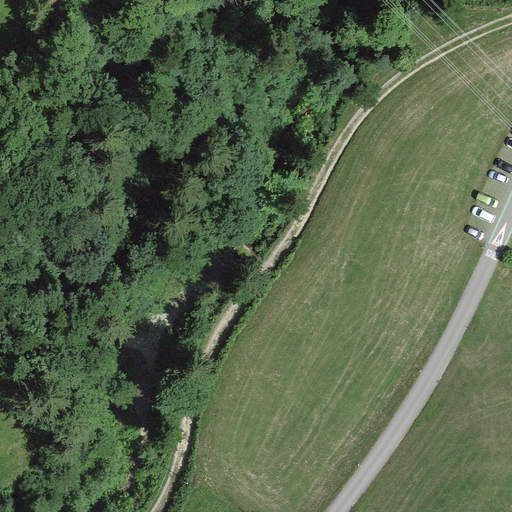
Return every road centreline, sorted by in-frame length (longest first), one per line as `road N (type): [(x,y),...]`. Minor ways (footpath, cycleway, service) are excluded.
road 1 (track): [(146,511),(215,341),(305,219),(388,83),(511,23)]
road 2 (residential): [(346,511),(420,415),(511,217)]
